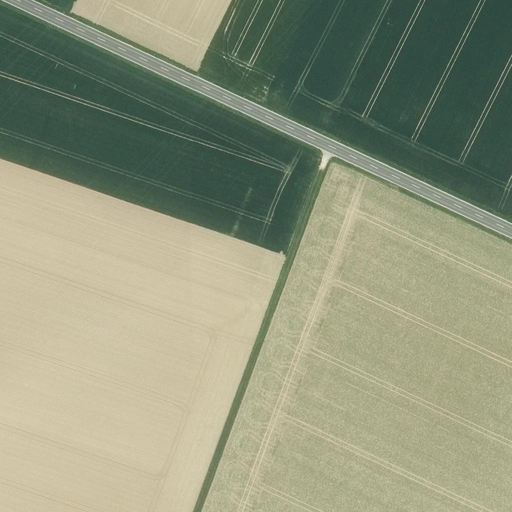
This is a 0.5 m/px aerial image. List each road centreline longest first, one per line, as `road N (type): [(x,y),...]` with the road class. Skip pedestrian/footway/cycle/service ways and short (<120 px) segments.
road 1 (secondary): [(511,237),(4,0)]
road 2 (track): [(328,151),(195,511)]
